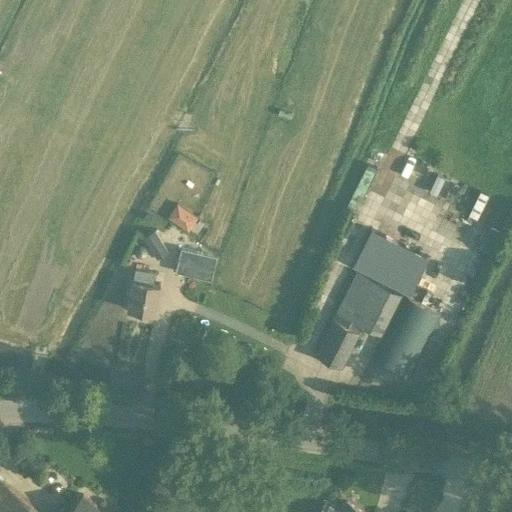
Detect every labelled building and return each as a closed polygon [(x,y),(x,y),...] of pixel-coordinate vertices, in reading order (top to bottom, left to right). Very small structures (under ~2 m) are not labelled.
[(177,203),(167,217),(188,231),(197,217),(177,203)] [(490,226),(480,247),(490,252),(500,231),(490,226)] [(371,228),(354,262),(410,290),(427,257),(371,228)] [(157,258),(168,251),(154,230),(144,237),(157,258)] [(139,244),(135,246),(134,251),(136,256),(141,257),(146,254),(147,249),(144,245),(139,244)] [(181,248),(176,271),(211,279),(216,256),(181,248)] [(133,280),(128,308),(155,313),(160,285),(153,283),(155,271),(135,268),(133,280)] [(400,292),(358,271),(337,311),(380,332),(400,292)] [(406,295),(373,360),(408,378),(441,313),(406,295)] [(341,367),(359,331),(334,318),(316,354),(341,367)] [(37,511),(0,479),(0,511),(37,511)] [(104,511),(83,493),(66,511),(104,511)] [(339,511),(363,511),(347,501),(339,511)]
